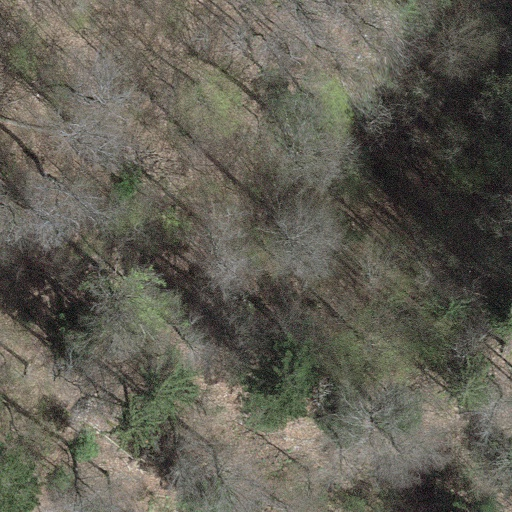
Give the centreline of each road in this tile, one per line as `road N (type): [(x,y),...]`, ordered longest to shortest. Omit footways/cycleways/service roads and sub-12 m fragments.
road 1 (motorway): [(511,218),(179,87),(0,5)]
road 2 (motorway): [(0,192),(511,392)]
